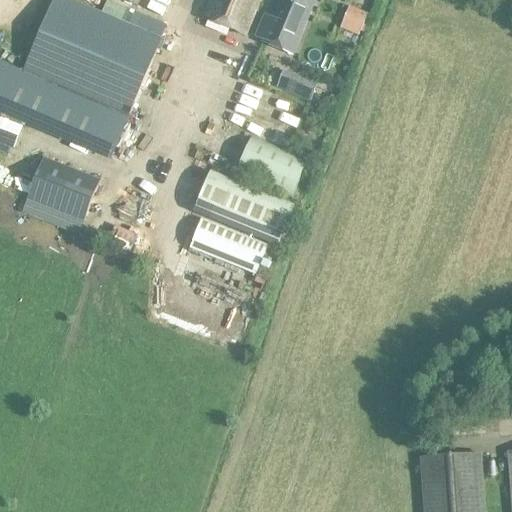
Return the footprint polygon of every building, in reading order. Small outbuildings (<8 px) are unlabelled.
[(69,0),(54,0),(23,75),(129,120),(163,39),(69,0)] [(211,0),(204,18),(246,36),(261,0),(211,0)] [(280,0),(263,42),(292,54),(315,0),(280,0)] [(367,15),(350,8),(341,29),(358,36),(367,15)] [(129,120),(23,75),(0,65),(0,115),(111,163),(129,120)] [(305,82),(298,98),(311,104),(318,87),(305,82)] [(225,91),(218,107),(228,112),(235,96),(225,91)] [(250,96),(246,106),(262,112),(266,102),(250,96)] [(288,149),(299,117),(272,107),(269,117),(258,113),(254,122),(275,129),(270,142),(288,149)] [(310,161),(253,139),(237,177),(294,201),(310,161)] [(44,159),(28,199),(87,223),(101,181),(44,159)] [(222,176),(212,200),(287,229),(297,204),(222,176)] [(124,246),(134,211),(120,207),(116,224),(111,243),(124,246)] [(269,247),(203,221),(191,250),(257,277),(269,247)] [(486,511),(482,454),(420,459),(423,511),(486,511)]
